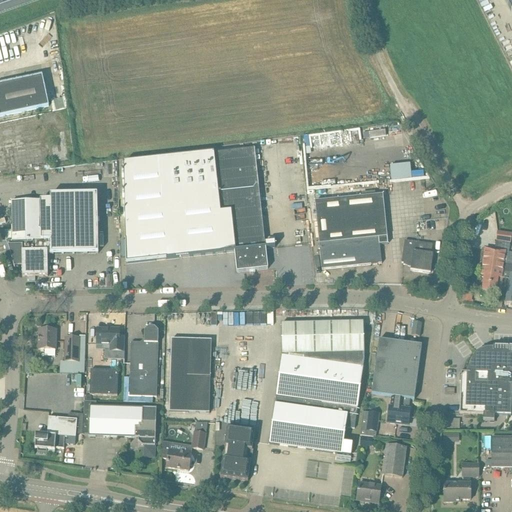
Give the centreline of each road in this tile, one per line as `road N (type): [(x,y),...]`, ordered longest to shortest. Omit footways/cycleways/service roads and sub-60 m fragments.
road 1 (unclassified): [(7,312),(365,297),(447,311)]
road 2 (track): [(467,211),(389,78),(360,0)]
road 3 (unclassified): [(419,511),(447,311)]
road 4 (unclassified): [(2,477),(13,361),(7,312)]
road 5 (unclassified): [(447,311),(467,211),(511,185)]
